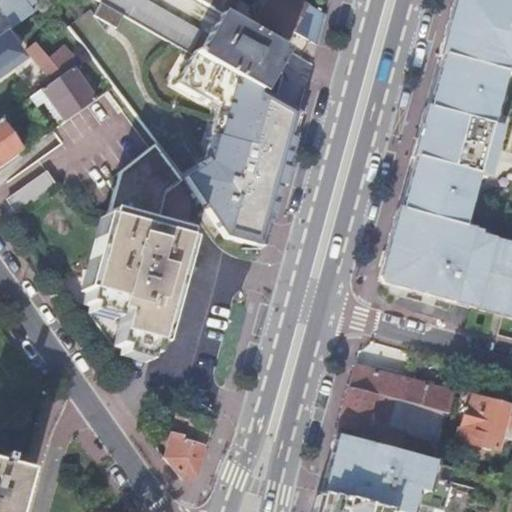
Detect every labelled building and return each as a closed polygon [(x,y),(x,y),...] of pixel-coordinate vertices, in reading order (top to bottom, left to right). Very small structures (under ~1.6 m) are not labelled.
[(32,14),(21,0),(0,0),(0,6),(15,26),(15,25),(32,14)] [(95,0),(112,9),(187,51),(198,31),(161,10),(143,0),(95,0)] [(197,0),(220,13),(226,16),(235,0),(197,0)] [(290,32),(317,44),(325,15),(299,0),(255,0),(259,2),(254,13),(255,18),(272,27),(274,23),(290,32)] [(511,0),(452,0),(438,54),(441,55),(427,106),(424,105),(423,108),(410,157),(413,158),(399,210),(396,209),(384,253),(377,277),(381,283),(428,296),(444,300),(452,302),(459,274),(471,229),(461,226),(476,174),(486,177),(490,159),(495,145),(499,127),(489,124),(503,72),(511,74),(511,0)] [(191,53),(187,51),(112,9),(104,22),(218,86),(226,73),(191,53)] [(36,11),(32,14),(15,25),(20,31),(36,20),(45,31),(50,27),(36,11)] [(193,49),(191,53),(226,73),(272,99),(280,72),(269,68),(281,47),(232,19),(226,16),(220,13),(198,52),(193,49)] [(218,86),(104,22),(90,46),(91,46),(94,47),(202,113),(218,86)] [(10,39),(5,32),(0,36),(0,72),(10,66),(7,61),(19,53),(12,43),(16,40),(13,36),(10,39)] [(25,51),(39,67),(48,60),(34,44),(25,51)] [(273,205),(285,163),(255,145),(248,141),(202,113),(94,47),(91,46),(139,107),(135,113),(138,117),(154,128),(231,180),(272,208),(273,205)] [(72,68),(79,64),(63,47),(48,60),(62,75),(72,68)] [(39,67),(52,83),(62,75),(48,60),(39,67)] [(41,91),(47,100),(63,124),(95,102),(72,68),(62,75),(52,83),(41,91)] [(41,91),(31,98),(37,107),(47,100),(41,91)] [(0,167),(21,153),(0,123),(0,167)] [(285,163),(291,140),(266,125),(255,145),(285,163)] [(262,248),(272,208),(231,180),(154,128),(151,134),(154,138),(162,149),(172,161),(182,173),(187,179),(190,183),(194,190),(200,199),(203,203),(220,227),(220,229),(223,232),(224,235),(225,238),(261,248),(262,248)] [(118,171),(106,215),(155,227),(163,196),(179,183),(176,179),(171,172),(167,166),(164,164),(158,157),(151,147),(118,171)] [(10,192),(17,206),(55,187),(47,173),(10,192)] [(183,234),(155,227),(106,215),(81,306),(88,308),(86,314),(109,346),(111,346),(111,349),(149,358),(158,326),(170,283),(183,234)] [(511,244),(487,238),(478,235),(479,231),(471,229),(459,274),(452,302),(511,318),(511,244)] [(353,367),(347,389),(392,401),(445,415),(450,394),(353,367)] [(347,389),(335,436),(397,454),(403,433),(384,428),(392,401),(347,389)] [(467,397),(455,442),(494,453),(502,426),(507,408),(504,407),(503,402),(494,400),(490,404),(467,397)] [(502,426),(511,428),(511,409),(507,408),(502,426)] [(175,414),(164,457),(163,459),(180,477),(193,476),(208,423),(175,414)] [(320,490),(319,494),(384,511),(471,511),(481,477),(432,463),(397,454),(335,436),(326,467),(324,474),(324,477),(320,490)] [(0,511),(13,511),(24,474),(2,468),(4,460),(0,458),(0,511)] [(384,511),(319,494),(318,497),(314,511),(384,511)]
